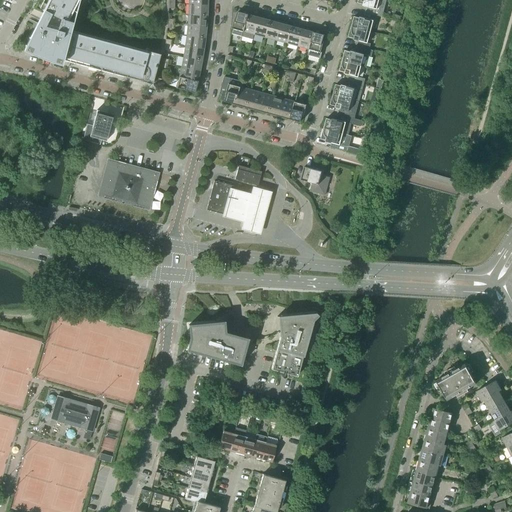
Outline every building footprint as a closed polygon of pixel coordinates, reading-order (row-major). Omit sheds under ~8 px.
[(47,0),(42,11),(47,13),(43,26),(42,26),(39,29),(38,31),(36,34),(35,36),(33,39),(32,42),(31,44),(29,48),(28,51),(151,84),(159,55),(153,53),(152,53),(153,53),(152,56),(60,31),(63,21),(74,0),(47,0)] [(367,7),(365,12),(378,16),(382,17),(384,11),(383,11),(385,0),(358,0),(358,3),(363,5),(363,6),(367,7)] [(188,10),(188,15),(206,16),(207,11),(208,11),(208,5),(188,5),(188,10)] [(231,34),(242,37),(248,15),(238,12),(236,18),(236,17),(235,17),(232,29),(231,34)] [(354,17),(351,27),(371,32),(374,21),(377,22),(378,16),(365,12),(364,18),(360,17),(360,18),(354,17)] [(187,20),(187,25),(207,27),(207,24),(207,22),(206,21),(206,16),(188,15),(187,20)] [(253,40),(254,35),(259,16),(254,15),(253,16),(248,15),(242,37),(253,40)] [(254,35),(265,38),(270,21),(265,19),(265,18),(259,16),(254,35)] [(265,38),(276,41),(281,22),(276,21),(275,22),(270,21),(265,38)] [(276,41),(287,44),(292,27),(287,25),(287,24),(281,22),(276,41)] [(186,31),(186,36),(204,39),(205,33),(206,33),(207,27),(187,25),(186,31)] [(287,44),(298,47),(303,28),(298,27),(297,28),(292,27),(287,44)] [(358,41),(356,46),(369,50),(371,44),(368,43),(371,32),(351,27),(349,37),(354,38),(354,40),(358,41)] [(298,47),(309,50),(314,32),(309,31),(309,30),(303,28),(298,47)] [(314,32),(309,50),(307,56),(320,59),(322,53),(321,53),(324,41),(323,41),(323,42),(323,41),(324,35),(314,32)] [(185,42),(184,47),(204,50),(205,44),(204,44),(204,39),(186,36),(185,42)] [(345,51),(342,61),(361,66),(366,67),(369,56),(371,57),(373,51),(369,50),(356,46),(355,52),(351,51),(350,52),(345,51)] [(184,52),(183,57),(201,61),(202,56),(202,55),(203,55),(204,50),(184,47),(184,52)] [(182,62),(181,67),(200,71),(201,69),(201,66),(200,66),(200,64),(201,61),(183,57),(182,62)] [(349,75),(347,80),(364,85),(365,79),(358,77),(361,66),(342,61),(339,71),(345,72),(345,74),(349,75)] [(179,73),(178,78),(196,83),(198,77),(199,77),(200,74),(200,71),(181,67),(179,73)] [(219,100),(235,104),(240,87),(241,87),(242,82),(224,77),(220,94),(221,94),(219,100)] [(196,83),(178,78),(177,83),(176,88),(194,93),(196,86),(196,83)] [(336,85),(333,95),(359,102),(364,85),(347,80),(346,86),(342,85),(341,86),(336,85)] [(241,106),(246,107),(251,90),(241,87),(240,87),(235,104),(235,106),(241,107),(241,106)] [(376,106),(381,89),(376,88),(375,88),(372,99),(370,105),(376,106)] [(251,110),(257,112),(262,93),(251,90),(246,107),(252,109),(251,110)] [(263,112),(268,113),(273,96),(262,93),(257,112),(263,113),(263,112)] [(339,109),(338,114),(354,119),(359,102),(333,95),(330,105),(336,106),(335,108),(339,109)] [(273,116),(279,118),(284,99),(273,96),(268,113),(274,115),(273,116)] [(285,118),(290,119),(295,102),(284,99),(279,118),(285,119),(285,118)] [(295,102),(290,119),(301,122),(302,116),(303,116),(303,117),(307,105),(306,105),(295,102)] [(89,137),(105,141),(113,115),(96,110),(89,137)] [(324,129),(343,134),(348,135),(351,124),(361,127),(363,125),(364,121),(354,119),(338,114),(336,120),(332,119),(332,120),(326,119),(324,129)] [(343,134),(324,129),(321,139),(326,140),(326,142),(340,145),(343,134)] [(363,157),(364,151),(348,146),(346,152),(363,157)] [(108,161),(104,176),(99,196),(147,209),(157,174),(108,161)] [(235,180),(254,185),(256,186),(257,186),(257,185),(258,181),(261,173),(261,172),(260,172),(260,171),(239,166),(238,166),(236,175),(235,178),(234,179),(234,180),(235,180)] [(304,167),(302,176),(301,180),(312,183),(310,191),(322,195),(325,193),(326,189),(328,182),(328,181),(329,178),(321,175),(322,171),(304,167)] [(213,181),(206,209),(206,210),(222,214),(222,215),(224,215),(225,215),(232,190),(232,188),(233,187),(233,186),(232,186),(214,181),(213,181)] [(228,187),(221,216),(242,221),(240,229),(259,234),(271,191),(251,186),(249,193),(228,187)] [(278,318),(279,335),(280,337),(270,370),(296,377),(311,323),(311,320),(316,316),(314,314),(307,314),(296,315),(296,316),(290,317),(290,316),(276,317),(277,318),(278,318)] [(224,322),(213,323),(211,323),(211,324),(205,325),(205,323),(194,324),(194,325),(188,325),(189,339),(186,350),(240,365),(247,339),(225,333),(224,333),(223,323),(224,323),(224,322)] [(468,389),(476,384),(465,364),(436,381),(447,400),(456,395),(458,397),(469,391),(468,389)] [(482,401),(484,400),(499,392),(501,390),(495,381),(476,392),(482,401)] [(484,400),(490,410),(505,401),(499,392),(484,400)] [(66,398),(57,396),(50,420),(59,422),(60,418),(84,425),(83,429),(91,432),(98,408),(90,405),(89,409),(64,402),(66,398)] [(490,410),(495,420),(510,412),(505,401),(490,410)] [(433,408),(431,419),(450,424),(453,413),(433,408)] [(511,410),(510,412),(495,420),(493,421),(488,424),(495,436),(500,433),(499,431),(511,423),(511,410)] [(431,419),(428,428),(447,433),(450,424),(431,419)] [(428,428),(425,440),(446,445),(444,445),(447,433),(428,428)] [(218,448),(228,451),(233,433),(223,431),(218,448)] [(511,432),(502,438),(507,447),(511,444),(511,432)] [(228,451),(239,453),(244,436),(233,433),(228,451)] [(250,456),(260,459),(265,442),(266,437),(256,434),(254,439),(250,456)] [(239,453),(250,456),(254,439),(244,436),(239,453)] [(425,440),(422,450),(444,455),(446,445),(425,440)] [(265,442),(260,459),(271,462),(276,445),(265,442)] [(422,450),(419,460),(441,465),(444,455),(422,450)] [(111,457),(99,453),(98,459),(109,462),(111,457)] [(144,511),(135,510),(134,511),(218,511),(219,507),(203,503),(214,461),(196,456),(184,499),(196,502),(193,511),(144,511)] [(419,460),(416,472),(435,477),(438,466),(441,466),(441,465),(419,460)] [(416,472),(413,481),(425,484),(435,487),(436,487),(433,486),(435,478),(435,477),(416,472)] [(256,495),(251,511),(271,511),(272,511),(276,511),(285,481),(262,474),(259,486),(268,488),(268,490),(267,490),(266,492),(267,492),(267,494),(266,494),(265,496),(266,496),(266,498),(256,495)] [(413,481),(411,491),(422,494),(423,494),(433,497),(435,487),(425,484),(413,481)] [(422,494),(411,491),(408,503),(429,509),(430,509),(433,497),(423,494),(422,494)]
